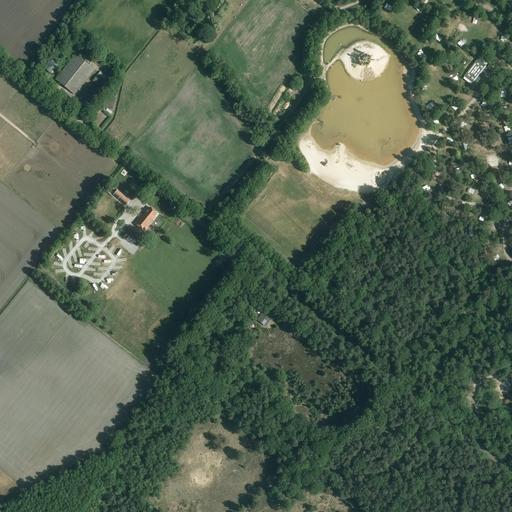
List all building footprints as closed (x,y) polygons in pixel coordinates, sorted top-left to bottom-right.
[(75,55),(55,80),(74,95),(94,70),(75,55)] [(465,78),(463,79),(471,85),(472,85),(473,85),(474,85),(476,82),(486,70),(487,68),(488,67),(489,66),(489,65),(489,64),(488,64),(480,57),(478,60),(477,59),(464,77),(465,78)] [(98,75),(93,82),(104,91),(110,85),(98,75)] [(83,111),(95,96),(85,88),(76,99),(78,100),(75,104),(83,111)] [(118,190),(113,195),(126,206),(130,201),(118,190)] [(154,216),(157,213),(150,208),(143,215),(142,214),(135,224),(144,231),(154,220),(153,219),(155,217),(154,216)] [(130,227),(125,233),(135,242),(141,236),(130,227)] [(269,320),(262,314),(257,320),(264,326),(269,320)]
